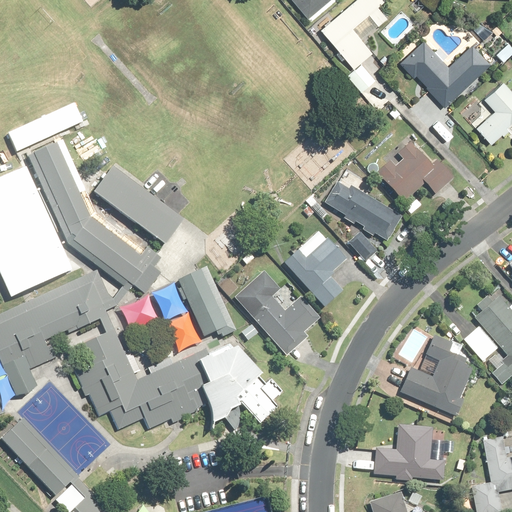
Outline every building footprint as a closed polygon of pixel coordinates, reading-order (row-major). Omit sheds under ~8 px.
[(292,0),(306,17),(326,0),(292,0)] [(355,0),(321,30),(354,68),(374,51),(354,29),(370,15),(380,26),(391,15),(383,5),(388,0),(355,0)] [(426,36),(400,61),(446,109),(492,65),(470,43),(451,62),(426,36)] [(511,45),(510,43),(496,55),(503,63),(511,56),(511,55),(511,45)] [(348,77),(362,93),(376,80),(363,64),(348,77)] [(511,84),(504,77),(478,103),(490,115),(476,127),(492,144),(511,124),(511,84)] [(421,95),(402,114),(421,133),(440,115),(421,95)] [(7,133),(16,151),(83,119),(74,101),(7,133)] [(416,133),(377,171),(406,200),(425,181),(436,193),(456,174),(416,133)] [(56,145),(29,156),(65,239),(130,288),(150,262),(87,215),(56,145)] [(23,166),(0,176),(0,273),(10,297),(71,269),(23,166)] [(94,195),(166,247),(186,219),(114,167),(94,195)] [(340,179),(323,205),(383,244),(400,217),(340,179)] [(359,230),(348,240),(364,260),(376,250),(359,230)] [(300,246),(284,261),(325,305),(344,288),(331,274),(348,258),(327,236),(307,253),(300,246)] [(204,267),(177,278),(200,334),(227,322),(204,267)] [(263,269),(235,296),(287,353),(307,334),(304,331),(321,316),(300,293),(284,308),(271,294),(279,287),(263,269)] [(0,311),(0,362),(13,392),(36,382),(29,364),(51,354),(44,339),(113,309),(96,271),(0,311)] [(511,379),(511,305),(499,291),(472,315),(480,324),(464,338),(506,385),(511,379)] [(168,414),(170,418),(196,406),(190,391),(201,387),(210,406),(209,420),(224,413),(230,405),(239,402),(256,420),(280,400),(235,345),(208,353),(202,344),(139,366),(119,323),(83,340),(91,359),(74,366),(97,413),(106,408),(115,426),(143,414),(147,425),(168,414)] [(408,366),(398,394),(459,416),(479,362),(460,355),(464,344),(434,333),(425,355),(441,361),(435,376),(408,366)] [(18,415),(0,431),(0,434),(54,491),(73,473),(18,415)] [(374,446),(372,474),(445,480),(447,461),(433,460),(436,426),(397,423),(396,447),(374,446)] [(469,482),(474,511),(502,511),(498,492),(511,488),(511,455),(505,457),(501,433),(480,437),(489,478),(469,482)] [(409,511),(403,492),(371,502),(373,511),(409,511)] [(104,511),(86,493),(66,511),(104,511)]
